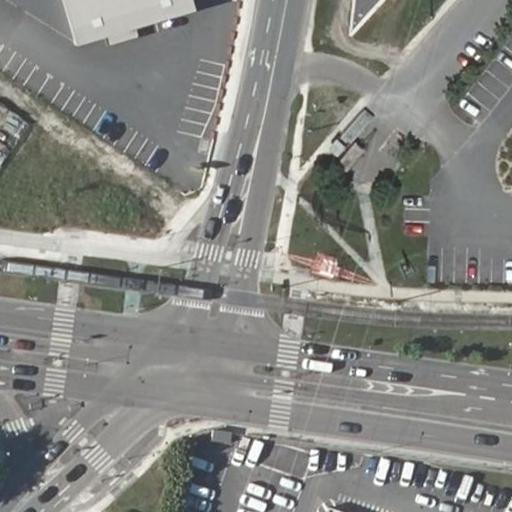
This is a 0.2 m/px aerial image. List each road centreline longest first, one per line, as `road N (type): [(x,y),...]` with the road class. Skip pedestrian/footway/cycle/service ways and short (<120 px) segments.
road 1 (unclassified): [(511,414),(195,372)]
road 2 (secondary): [(272,60),(184,338)]
road 3 (secondary): [(229,345),(269,148),(272,60)]
road 4 (primary): [(511,386),(229,345)]
road 5 (primary): [(230,406),(511,448)]
road 6 (residential): [(363,149),(488,0)]
road 7 (unclassified): [(42,511),(163,397)]
road 8 (secondary): [(0,339),(156,360)]
road 9 (unclassified): [(118,391),(13,491)]
road 10 (primary): [(127,330),(0,311)]
